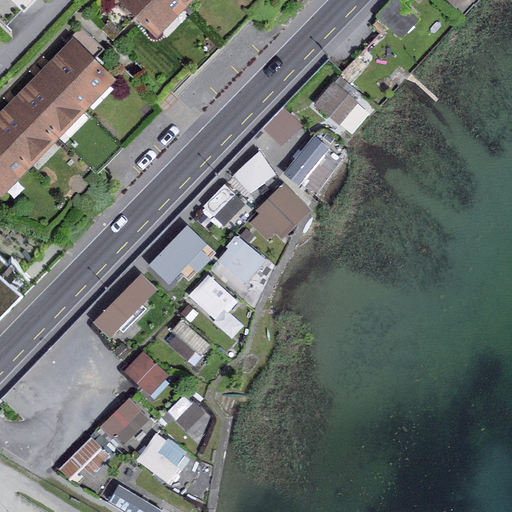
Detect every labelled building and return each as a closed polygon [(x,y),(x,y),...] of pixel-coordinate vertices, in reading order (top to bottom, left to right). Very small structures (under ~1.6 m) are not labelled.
[(191,0),(123,0),(158,34),(191,0)] [(418,19),(396,0),(394,0),(380,17),(402,37),(418,19)] [(466,0),(449,0),(459,8),(466,0)] [(45,70),(66,89),(93,61),(73,42),(45,70)] [(93,61),(66,89),(84,108),(112,79),(93,61)] [(45,70),(18,98),(57,136),(84,108),(66,89),(45,70)] [(335,84),(318,104),(338,121),(355,101),(335,84)] [(18,98),(0,117),(0,135),(30,164),(57,136),(18,98)] [(264,129),(286,150),(307,129),(284,108),(264,129)] [(0,135),(0,189),(3,192),(30,164),(0,135)] [(314,138),(286,174),(300,184),(328,148),(314,138)] [(231,173),(248,197),(277,176),(261,153),(231,173)] [(310,211),(283,184),(247,220),(269,242),(278,233),(283,238),(310,211)] [(188,229),(153,266),(170,282),(205,245),(188,229)] [(268,259),(241,236),(220,261),(247,284),(268,259)] [(0,303),(20,283),(0,262),(0,303)] [(160,291),(140,273),(93,323),(113,342),(160,291)] [(230,311),(239,303),(210,274),(188,296),(232,339),(245,326),(230,311)] [(165,339),(192,364),(210,344),(183,320),(165,339)] [(144,357),(130,372),(150,391),(164,375),(144,357)] [(150,419),(129,399),(101,427),(122,448),(150,419)] [(215,419),(197,401),(177,420),(195,439),(215,419)] [(190,458),(157,434),(139,460),(172,483),(190,458)] [(103,451),(91,438),(59,467),(71,480),(103,451)] [(118,484),(109,500),(130,511),(161,511),(164,509),(118,484)]
